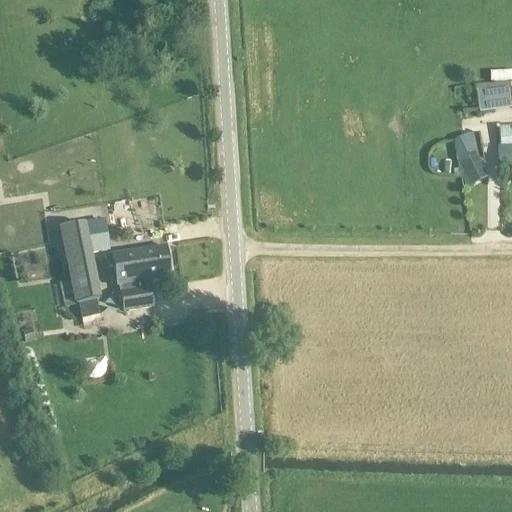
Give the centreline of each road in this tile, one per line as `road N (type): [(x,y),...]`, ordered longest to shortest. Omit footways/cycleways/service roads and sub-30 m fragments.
road 1 (unclassified): [(234,248),(511,248)]
road 2 (tertiary): [(252,511),(234,248)]
road 3 (tertiary): [(234,248),(214,0)]
